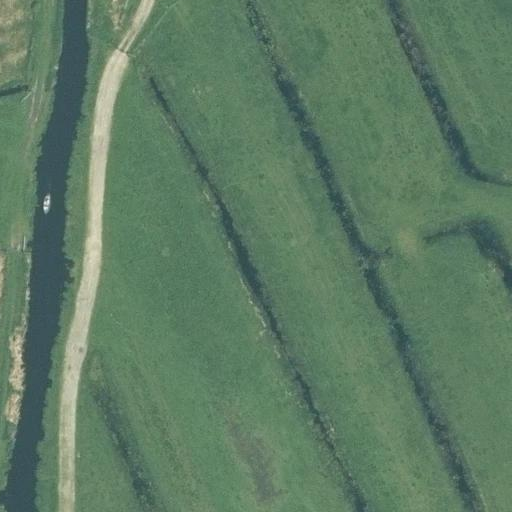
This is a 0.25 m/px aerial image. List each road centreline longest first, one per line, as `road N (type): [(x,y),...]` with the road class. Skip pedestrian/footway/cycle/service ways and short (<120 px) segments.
road 1 (track): [(146,0),(114,67),(99,135),(89,269),(67,380),(64,511)]
road 2 (track): [(51,0),(0,423)]
